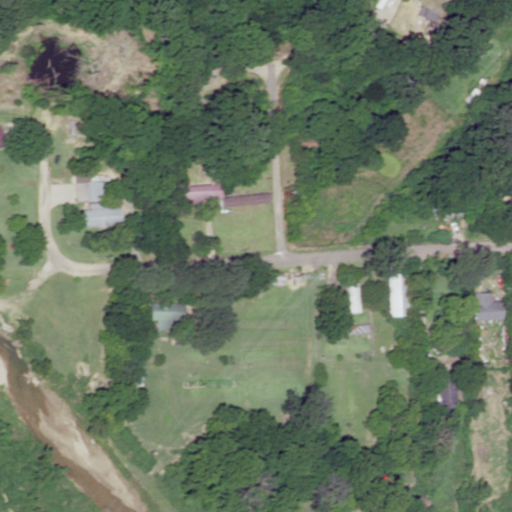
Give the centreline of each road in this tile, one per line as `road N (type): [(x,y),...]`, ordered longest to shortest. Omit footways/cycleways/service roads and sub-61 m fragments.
road 1 (residential): [(18,285),(280,260),(511,260)]
road 2 (residential): [(280,260),(269,65)]
